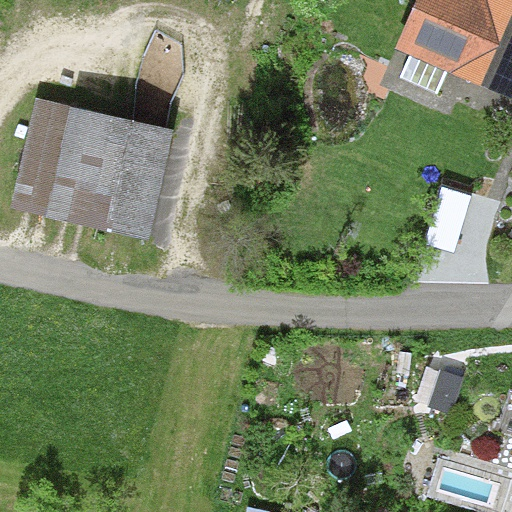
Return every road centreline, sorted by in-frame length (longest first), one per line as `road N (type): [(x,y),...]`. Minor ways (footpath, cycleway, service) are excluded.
road 1 (residential): [(349,0),(215,304)]
road 2 (residential): [(215,304),(267,313),(511,308)]
road 3 (residential): [(0,262),(215,304)]
